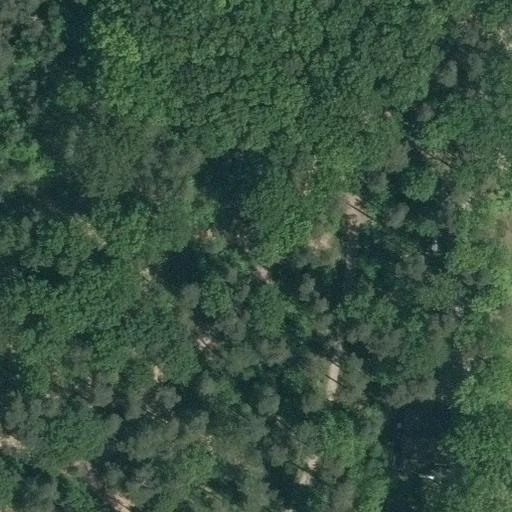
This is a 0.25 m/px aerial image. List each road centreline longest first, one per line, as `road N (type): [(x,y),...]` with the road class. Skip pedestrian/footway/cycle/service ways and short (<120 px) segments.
road 1 (track): [(288,511),(328,388),(365,69),(364,0)]
road 2 (track): [(61,511),(356,156)]
